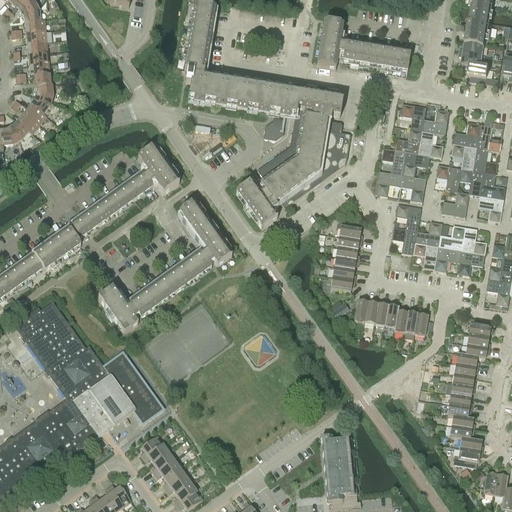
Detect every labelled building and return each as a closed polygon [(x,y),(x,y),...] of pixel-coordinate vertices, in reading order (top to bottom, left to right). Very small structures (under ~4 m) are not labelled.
[(9,0),(7,3),(15,10),(23,0),(9,0)] [(34,4),(28,0),(23,0),(15,10),(19,13),(21,17),(36,9),(34,4)] [(129,0),(109,0),(109,6),(128,10),(129,0)] [(472,0),(471,5),(470,15),(489,19),(492,0),(493,1),(493,0),(472,0)] [(289,120),(294,121),(298,98),(293,97),(211,83),(205,82),(203,82),(204,77),(214,12),(194,8),(183,73),(187,74),(186,79),(185,85),(190,86),(188,103),(289,120)] [(36,9),(21,17),(23,21),(24,26),(40,24),(39,13),(36,9)] [(486,37),(489,19),(470,15),(465,46),(483,49),(485,40),(487,41),(487,37),(486,37)] [(40,24),(24,26),(25,37),(45,35),(44,23),(40,24)] [(342,63),(407,74),(410,55),(345,44),(345,45),(339,45),(342,29),(323,26),(316,69),(335,73),(337,62),(342,62),(342,63)] [(45,35),(25,37),(26,47),(46,45),(45,35)] [(46,45),(26,47),(27,58),(47,56),(46,45)] [(460,52),(459,55),(484,59),(484,58),(482,57),(483,49),(465,46),(464,52),(460,52)] [(484,59),(459,55),(458,59),(462,60),(461,67),(465,67),(480,69),(482,61),(483,61),(484,59)] [(508,84),(511,84),(511,55),(506,55),(502,78),(509,80),(508,84)] [(47,56),(27,58),(28,69),(48,67),(47,56)] [(48,67),(28,69),(29,80),(34,80),(34,79),(49,78),(48,67)] [(468,78),(470,78),(486,81),(488,72),(490,73),(490,70),(480,69),(465,67),(465,70),(469,71),(468,78)] [(34,80),(35,84),(35,87),(35,89),(50,88),(50,85),(49,78),(34,79),(34,80)] [(499,83),(486,81),(470,78),(469,85),(497,89),(499,83)] [(50,88),(35,89),(36,95),(34,99),(51,104),(52,99),(51,88),(50,88)] [(299,94),(298,98),(294,121),(293,128),(293,130),(291,139),(291,141),(290,150),(289,150),(257,174),(266,186),(263,188),(260,190),(261,191),(257,194),(251,185),(235,196),(261,232),(277,221),(272,214),(277,210),(275,208),(277,207),(279,205),(284,212),(344,168),(349,138),(340,136),(342,129),(340,126),(330,125),(331,119),(339,120),(342,101),(299,94)] [(51,104),(34,99),(33,104),(30,107),(42,117),(43,117),(49,109),(51,104)] [(42,117),(30,107),(23,116),(39,128),(46,119),(43,117),(42,117)] [(421,135),(423,123),(425,111),(402,107),(400,119),(411,121),(409,133),(421,135)] [(434,124),(423,123),(421,135),(433,136),(444,138),(448,115),(436,113),(434,124)] [(39,128),(23,116),(16,124),(29,134),(28,135),(31,137),(39,128)] [(282,133),(284,123),(273,121),(272,126),(266,130),(264,141),(275,143),(281,138),(282,133)] [(29,134),(16,124),(13,128),(9,130),(17,145),(22,143),(28,135),(29,134)] [(454,136),(452,148),(476,151),(480,128),(468,126),(466,137),(454,136)] [(483,128),(480,128),(476,151),(487,153),(499,155),(501,143),(489,141),(491,131),(491,130),(483,128)] [(17,145),(9,130),(5,132),(0,133),(1,144),(2,148),(13,147),(17,145)] [(394,154),(406,156),(417,158),(421,135),(409,133),(407,144),(396,142),(394,154)] [(421,135),(417,158),(429,160),(441,161),(443,150),(431,148),(433,136),(421,135)] [(460,172),(472,174),(476,151),(452,148),(450,159),(462,161),(460,172)] [(16,292),(42,273),(44,276),(80,250),(76,245),(81,242),(86,238),(152,191),(151,190),(155,187),(163,198),(179,186),(153,150),(137,162),(146,174),(142,178),(142,177),(76,224),(71,228),(73,231),(68,234),(68,233),(6,278),(16,292)] [(487,153),(476,151),(472,174),(483,176),(495,178),(497,166),(486,165),(487,153)] [(392,165),(390,176),(402,178),(406,156),(394,154),(382,152),(380,164),(392,165)] [(429,160),(417,158),(406,156),(402,178),(414,180),(416,169),(427,171),(429,160)] [(445,193),(456,195),(458,184),(460,172),(437,168),(435,180),(447,182),(445,193)] [(460,172),(458,184),(470,186),(468,197),(480,199),(483,176),(472,174),(460,172)] [(402,178),(390,176),(379,175),(375,198),(387,200),(389,189),(400,190),(402,178)] [(483,176),(480,199),(503,203),(505,191),(493,189),(495,178),(483,176)] [(414,180),(402,178),(400,190),(411,192),(409,204),(421,206),(425,182),(414,180)] [(464,221),(468,197),(456,195),(455,207),(443,205),(441,217),(464,221)] [(503,203),(480,199),(478,211),(489,213),(487,225),(499,227),(503,203)] [(140,321),(175,296),(211,270),(209,267),(213,264),(217,270),(231,260),(193,206),(178,216),(206,254),(201,257),(200,255),(147,293),(129,306),(130,308),(126,311),(112,291),(98,301),(123,337),(137,327),(134,321),(138,318),(140,321)] [(406,222),(405,233),(417,235),(420,212),(397,208),(395,220),(406,222)] [(341,230),(339,240),(362,244),(362,241),(360,240),(361,233),(354,232),(355,227),(339,224),(338,229),(341,230)] [(428,237),(417,235),(415,247),(438,250),(440,239),(442,227),(430,225),(428,237)] [(461,254),(464,231),(453,229),(451,240),(440,239),(438,250),(461,254)] [(413,258),(415,247),(417,235),(405,233),(393,231),(391,243),(403,245),(401,256),(413,258)] [(464,231),(461,254),(484,258),(486,246),(474,244),(476,233),(464,231)] [(496,260),(503,261),(511,262),(511,238),(507,238),(505,249),(493,247),(491,260),(496,260)] [(362,244),(339,240),(337,250),(357,254),(358,247),(361,248),(362,244)] [(438,250),(415,247),(413,258),(424,260),(422,272),(434,274),(438,250)] [(337,250),(335,260),(358,264),(359,261),(356,260),(357,254),(337,250)] [(461,254),(438,250),(434,274),(446,276),(447,264),(459,266),(461,254)] [(484,258),(461,254),(459,266),(457,278),(469,280),(471,268),(482,270),(484,258)] [(335,260),(334,270),(354,274),(355,267),(357,268),(358,264),(335,260)] [(511,286),(511,279),(511,262),(503,261),(501,272),(489,271),(487,282),(511,286)] [(334,270),(332,280),(354,284),(355,281),(353,280),(354,274),(334,270)] [(0,303),(16,292),(6,278),(0,281),(0,303)] [(354,288),(354,284),(332,280),(330,291),(350,294),(351,287),(354,288)] [(507,310),(509,298),(511,286),(487,282),(485,294),(497,296),(495,308),(507,310)] [(178,295),(175,298),(181,307),(184,304),(178,295)] [(353,324),(364,325),(368,303),(364,302),(364,305),(357,304),(353,324)] [(364,325),(374,327),(377,307),(371,306),(371,303),(368,303),(364,325)] [(13,328),(45,372),(46,371),(49,377),(66,402),(48,415),(50,418),(38,426),(36,424),(11,442),(13,444),(7,448),(6,446),(0,449),(0,504),(37,478),(39,481),(77,454),(76,453),(79,451),(80,452),(95,441),(93,438),(105,430),(107,433),(133,414),(142,426),(162,412),(122,357),(103,370),(88,349),(85,351),(52,306),(40,314),(38,311),(13,328)] [(349,312),(345,306),(331,315),(336,321),(349,312)] [(374,327),(384,329),(388,306),(384,306),(384,308),(377,307),(374,327)] [(384,329),(394,330),(397,314),(398,310),(391,309),(391,307),(388,306),(384,329)] [(393,334),(404,336),(407,313),(404,313),(403,315),(397,314),(394,330),(393,334)] [(404,336),(414,338),(417,318),(410,316),(411,314),(407,313),(404,336)] [(423,319),(417,318),(414,338),(424,339),(428,317),(424,316),(423,319)] [(478,329),(470,328),(468,338),(488,342),(489,335),(491,336),(492,331),(478,329)] [(468,338),(466,348),(489,352),(489,349),(487,348),(488,342),(468,338)] [(489,352),(466,348),(465,358),(464,359),(477,361),(484,362),(486,355),(488,356),(489,352)] [(457,357),(455,367),(477,371),(478,367),(476,367),(477,361),(464,359),(465,358),(457,357)] [(477,371),(455,367),(453,377),(473,381),(474,374),(477,375),(477,371)] [(453,377),(452,387),(474,391),(475,388),(472,387),(473,381),(453,377)] [(452,387),(450,398),(470,401),(471,394),(474,395),(474,391),(452,387)] [(470,401),(450,398),(448,408),(471,412),(471,408),(469,408),(470,401)] [(446,419),(452,420),(452,419),(467,421),(468,415),(470,415),(471,412),(448,408),(446,419)] [(452,419),(452,420),(451,429),(473,433),(474,429),(471,429),(473,422),(467,421),(452,419)] [(449,440),(461,442),(461,441),(469,443),(469,442),(470,436),(473,436),(473,433),(451,429),(449,440)] [(140,458),(143,462),(163,448),(157,439),(141,450),(144,454),(140,458)] [(354,481),(353,469),(352,458),(355,458),(355,453),(352,453),(350,441),(331,443),(331,440),(331,439),(323,440),(329,499),(326,500),(327,505),(330,505),(330,507),(328,507),(328,511),(332,511),(352,510),(351,505),(357,505),(355,486),(358,486),(357,480),(354,481)] [(461,442),(459,451),(482,455),(482,451),(480,451),(481,444),(469,442),(469,443),(461,441),(461,442)] [(150,463),(153,466),(168,455),(163,448),(143,462),(146,466),(150,463)] [(481,459),(482,455),(459,451),(458,460),(454,460),(453,468),(476,472),(479,458),(481,459)] [(151,473),(154,477),(174,463),(168,455),(153,466),(156,470),(151,473)] [(161,478),(164,482),(179,471),(174,463),(154,477),(157,482),(161,478)] [(162,489),(165,493),(185,479),(179,471),(164,482),(167,486),(162,489)] [(480,472),(474,476),(478,481),(483,477),(480,472)] [(497,476),(493,499),(503,500),(505,492),(507,480),(500,479),(500,477),(501,477),(502,472),(498,472),(497,476)] [(482,497),(493,499),(497,476),(493,475),(493,478),(486,477),(482,497)] [(173,494),(175,497),(191,487),(185,479),(165,493),(168,497),(173,494)] [(173,505),(176,509),(196,494),(191,487),(175,497),(178,501),(173,505)] [(112,488),(108,491),(122,511),(130,505),(119,490),(115,493),(112,488)] [(501,511),(511,511),(511,509),(511,490),(511,491),(511,493),(505,492),(503,500),(501,511)] [(111,511),(120,511),(122,511),(108,491),(104,494),(107,498),(103,501),(111,511)] [(189,511),(202,503),(196,494),(176,509),(178,511),(180,511),(184,509),(185,511),(189,511)] [(96,499),(92,502),(99,511),(111,511),(103,501),(100,504),(96,499)] [(99,511),(92,502),(88,505),(91,510),(88,511),(99,511)]
